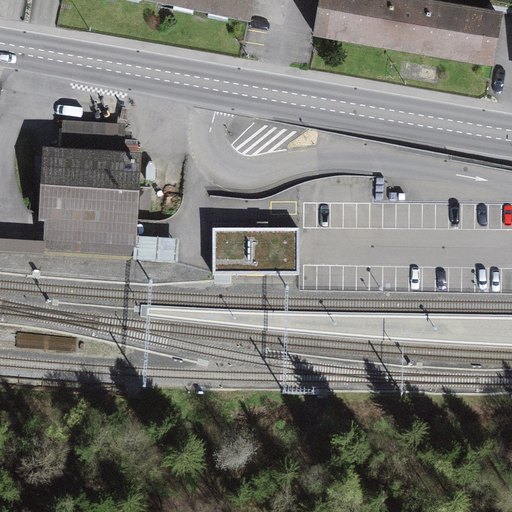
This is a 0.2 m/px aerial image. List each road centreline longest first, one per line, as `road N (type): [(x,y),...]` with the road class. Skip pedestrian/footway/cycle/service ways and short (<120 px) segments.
road 1 (primary): [(0,44),(511,133)]
road 2 (track): [(0,465),(207,511)]
